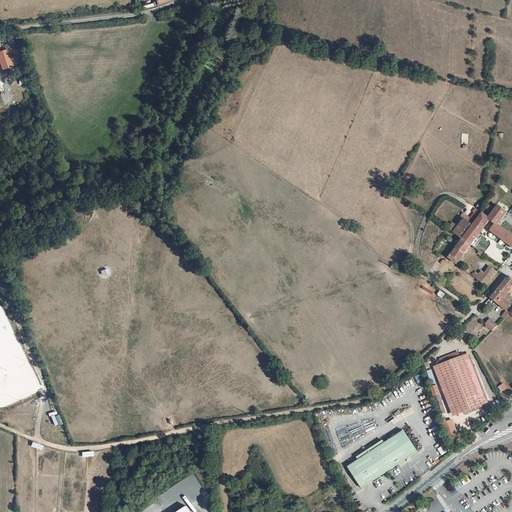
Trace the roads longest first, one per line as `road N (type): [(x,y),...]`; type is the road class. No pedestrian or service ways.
road 1 (track): [(0,425),(35,440),(94,447),(370,398),(474,309)]
road 2 (unclassified): [(179,0),(150,12),(0,28)]
